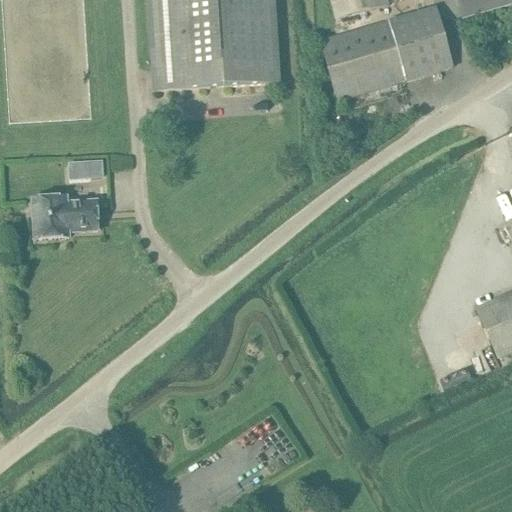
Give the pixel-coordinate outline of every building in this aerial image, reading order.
[(146,0),(152,93),(278,85),(273,0),(146,0)] [(329,0),(335,21),(389,7),(387,0),(329,0)] [(457,0),(463,19),(511,4),(510,0),(457,0)] [(436,8),(388,22),(319,41),(336,104),(405,83),(405,84),(453,69),(436,8)] [(85,180),(104,179),(103,164),(84,165),(85,180)] [(97,233),(96,203),(66,205),(66,200),(31,202),(34,242),(68,239),(68,234),(97,233)] [(511,219),(500,224),(511,253),(511,288),(468,307),(490,362),(511,352),(511,219)]
